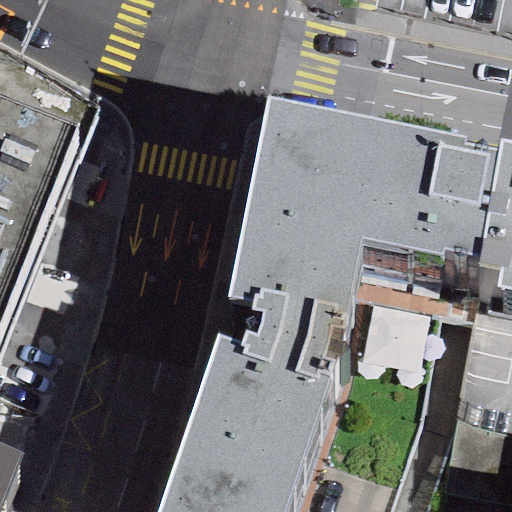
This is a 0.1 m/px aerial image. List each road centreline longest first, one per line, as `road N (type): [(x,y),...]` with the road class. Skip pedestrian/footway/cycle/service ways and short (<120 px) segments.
road 1 (secondary): [(218,59),(121,426),(89,511)]
road 2 (secondary): [(511,113),(218,59)]
road 3 (secondary): [(218,59),(119,41),(12,0)]
